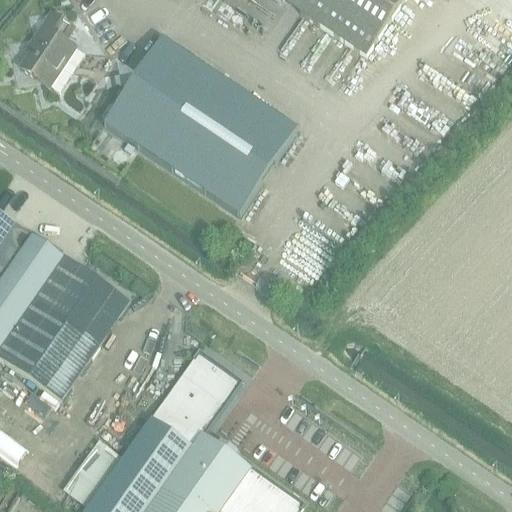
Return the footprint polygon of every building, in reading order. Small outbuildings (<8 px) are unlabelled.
[(274,0),(367,62),(409,0),(274,0)] [(50,92),(76,52),(65,45),(73,33),(50,18),(30,49),(36,53),(22,73),(50,92)] [(239,219),(296,134),(163,44),(106,129),(239,219)] [(0,363),(62,407),(130,307),(63,260),(63,261),(57,257),(31,238),(33,235),(17,224),(15,227),(0,216),(0,363)] [(76,224),(67,241),(88,253),(97,236),(76,224)] [(151,422),(88,511),(302,511),(303,511),(234,462),(238,457),(233,453),(231,455),(225,450),(226,449),(220,445),(217,450),(202,440),(234,395),(231,382),(198,358),(201,355),(199,354),(193,364),(152,423),(151,422)] [(90,500),(127,450),(106,435),(70,485),(90,500)] [(10,511),(18,511),(25,502),(16,496),(7,510),(10,511)]
